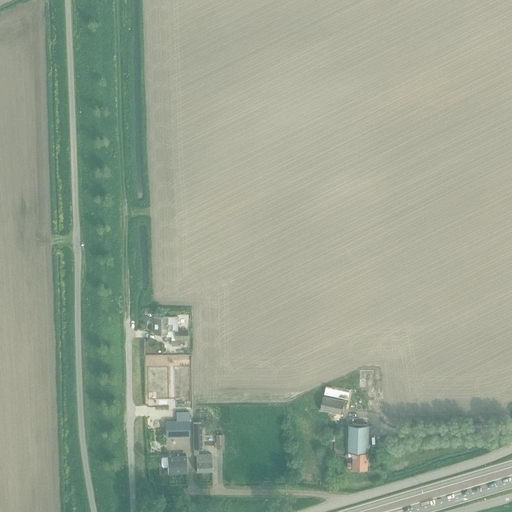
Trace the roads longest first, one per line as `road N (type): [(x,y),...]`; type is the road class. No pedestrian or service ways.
road 1 (unclassified): [(92,511),(79,413),(66,0)]
road 2 (unclassified): [(316,511),(511,447)]
road 3 (primary): [(511,463),(350,511)]
road 4 (primary): [(393,511),(511,478)]
